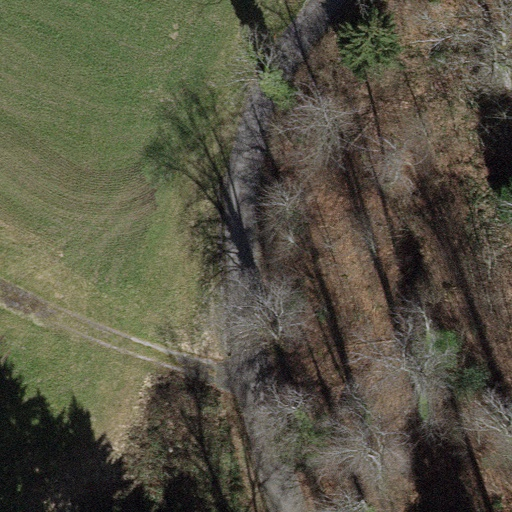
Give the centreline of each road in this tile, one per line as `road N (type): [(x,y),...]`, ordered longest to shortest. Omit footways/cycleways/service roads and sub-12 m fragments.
road 1 (track): [(290,511),(247,260),(244,187),(274,78),(332,0)]
road 2 (track): [(0,292),(266,394)]
